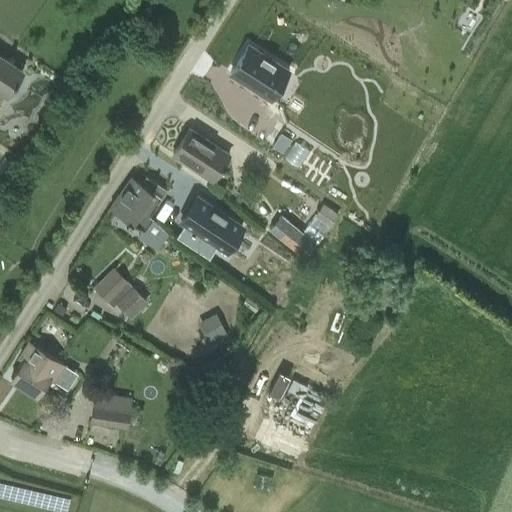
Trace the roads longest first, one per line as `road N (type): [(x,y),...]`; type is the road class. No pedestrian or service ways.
road 1 (unclassified): [(0,357),(229,0)]
road 2 (unclassified): [(166,501),(0,429)]
